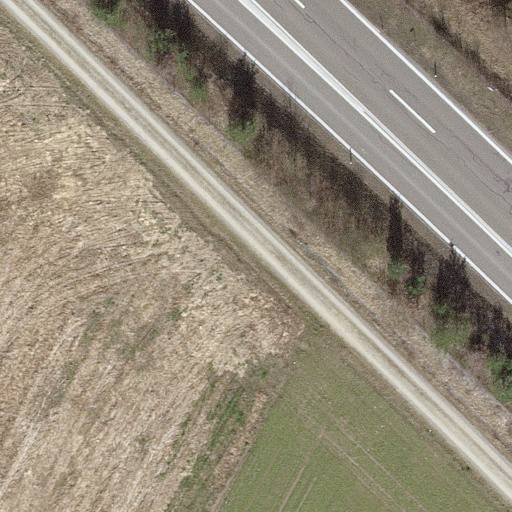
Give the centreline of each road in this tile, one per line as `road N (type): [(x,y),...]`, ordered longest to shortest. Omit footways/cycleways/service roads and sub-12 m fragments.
road 1 (track): [(511,481),(14,0)]
road 2 (trunk): [(218,0),(511,283)]
road 3 (trunk): [(511,215),(285,0)]
